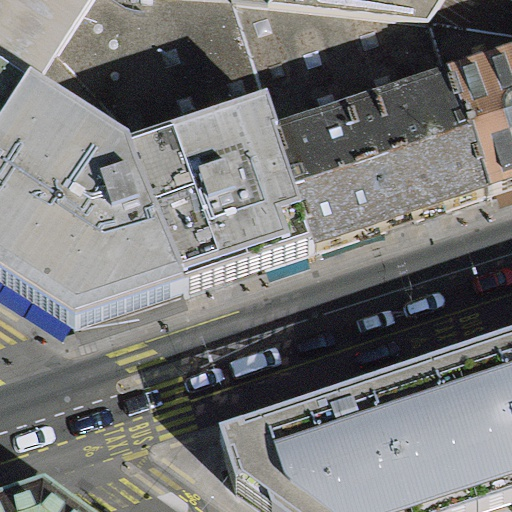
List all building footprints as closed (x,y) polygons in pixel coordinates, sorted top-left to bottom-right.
[(0,0),(0,80),(29,99),(31,96),(57,56),(93,0),(0,0)] [(122,137),(129,161),(269,115),(235,6),(181,0),(93,0),(57,56),(117,120),(122,137)] [(271,10),(277,0),(181,0),(235,6),(271,10)] [(431,25),(447,0),(277,0),(271,10),(431,25)] [(235,6),(269,115),(283,156),(455,103),(431,25),(271,10),(235,6)] [(455,103),(511,84),(511,36),(431,25),(455,103)] [(117,120),(57,56),(31,96),(114,150),(122,137),(117,120)] [(0,143),(29,99),(0,80),(0,143)] [(511,193),(511,84),(455,103),(488,201),(511,193)] [(114,150),(31,96),(29,99),(0,143),(0,287),(77,338),(186,301),(129,161),(114,150)] [(488,201),(455,103),(283,156),(317,258),(488,201)] [(317,258),(283,156),(269,115),(129,161),(186,301),(317,258)] [(511,351),(433,378),(476,511),(502,511),(511,509),(511,351)] [(476,511),(433,378),(221,447),(238,497),(262,490),(269,511),(476,511)] [(0,464),(0,505),(69,485),(58,447),(0,464)]
